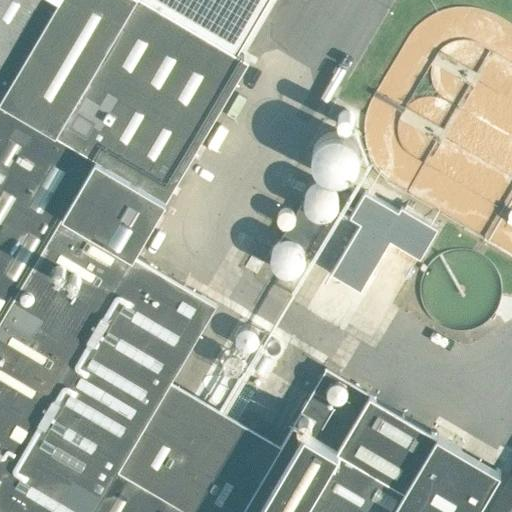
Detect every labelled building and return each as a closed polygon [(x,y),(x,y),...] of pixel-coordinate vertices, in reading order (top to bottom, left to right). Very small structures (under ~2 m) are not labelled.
[(0,0),(0,509),(5,511),(475,511),(498,473),(501,470),(438,432),(327,367),(240,511),(194,511),(118,467),(216,302),(133,253),(248,59),(237,52),(267,0),(0,0)] [(307,18),(302,15),(284,4),(278,14),(301,28),(307,18)] [(355,144),(355,142),(353,135),(349,129),(344,124),(336,122),(329,123),(325,124),(321,127),(318,130),(316,134),(314,142),(315,150),(319,156),(325,161),(333,163),(336,163),(342,161),(348,157),(353,151),(354,147),(355,144)] [(362,222),(333,271),(361,288),(391,238),(420,256),(438,226),(401,205),(399,209),(365,190),(350,215),(362,222)] [(301,205),(284,233),(309,248),(326,220),(301,205)] [(252,255),(246,266),(257,273),(263,261),(252,255)]
